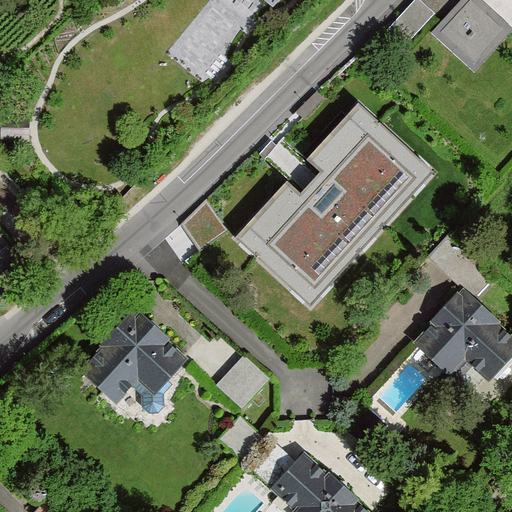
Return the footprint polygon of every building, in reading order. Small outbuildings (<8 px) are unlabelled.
[(262,0),(278,13),(290,0),(262,0)] [(435,14),(420,0),(416,0),(385,33),(403,49),(435,14)] [(511,31),(511,27),(481,0),(463,0),(433,33),(476,71),(511,31)] [(340,76),(367,101),(388,79),(362,53),(340,76)] [(284,125),(314,153),(338,127),(307,99),(284,125)] [(313,156),(242,232),(278,265),(300,241),(306,247),(333,219),(327,213),(349,189),(313,156)] [(0,250),(0,292),(30,262),(9,241),(0,250)] [(511,336),(464,291),(413,345),(447,377),(463,360),(487,383),(511,356),(511,336)] [(132,317),(78,376),(116,410),(138,386),(154,401),(186,365),(132,317)] [(268,382),(242,359),(214,390),(240,413),(268,382)] [(244,460),(265,437),(242,416),(221,439),(244,460)] [(244,460),(274,487),(299,510),(297,511),(368,511),(305,453),(296,462),(267,435),(265,437),(244,460)] [(67,511),(52,497),(37,511),(67,511)]
